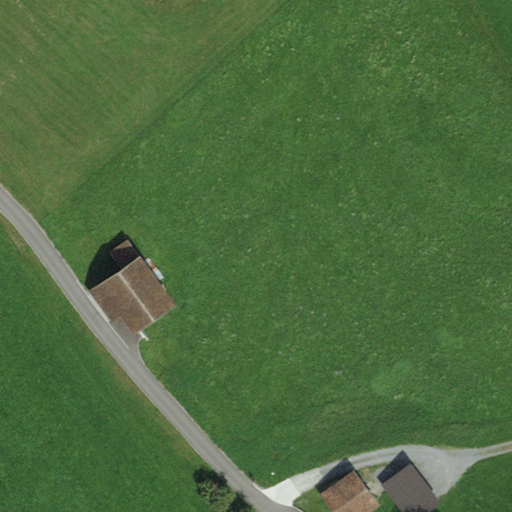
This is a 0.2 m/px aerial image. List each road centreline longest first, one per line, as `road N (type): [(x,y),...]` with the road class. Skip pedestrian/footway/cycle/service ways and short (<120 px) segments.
road 1 (residential): [(299,511),(273,498),(0,206)]
road 2 (track): [(273,498),(394,453),(426,478),(511,457)]
